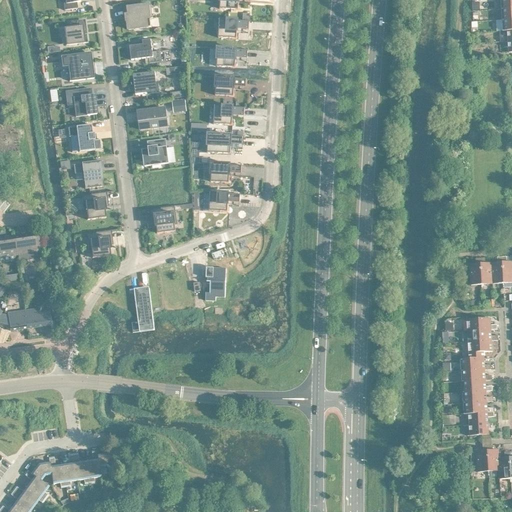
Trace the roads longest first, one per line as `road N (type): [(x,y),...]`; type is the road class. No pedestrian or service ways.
road 1 (secondary): [(337,0),(321,399)]
road 2 (secondary): [(357,398),(383,0)]
road 3 (residential): [(138,264),(256,222),(269,201),(282,0)]
road 4 (residential): [(105,0),(138,264)]
road 5 (tertiary): [(321,399),(123,382)]
road 6 (residential): [(168,511),(157,464),(139,446),(107,435),(73,439)]
